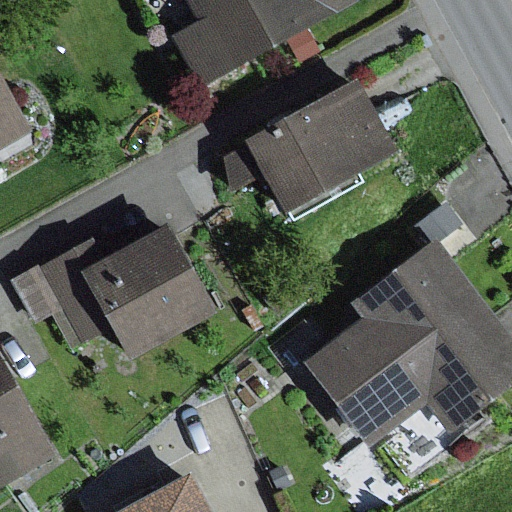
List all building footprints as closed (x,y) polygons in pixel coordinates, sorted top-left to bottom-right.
[(179,0),(194,27),(169,41),(197,90),(361,0),(179,0)] [(308,34),(287,46),(297,64),(318,53),(308,34)] [(352,83),(239,147),(241,150),(258,179),(279,217),(392,154),(352,83)] [(0,149),(26,134),(0,90),(0,149)] [(258,179),(241,150),(221,159),(228,195),(258,179)] [(97,240),(37,271),(79,349),(106,335),(124,368),(212,322),(163,229),(107,259),(97,240)] [(360,325),(301,370),(363,451),(425,404),(449,436),(511,388),(511,347),(433,244),(348,309),(360,325)] [(0,493),(57,461),(0,363),(0,493)] [(203,511),(187,481),(125,511),(203,511)]
